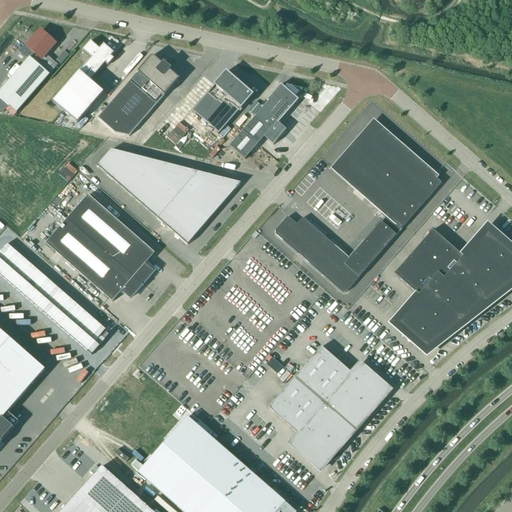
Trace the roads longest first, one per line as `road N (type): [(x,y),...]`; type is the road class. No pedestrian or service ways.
road 1 (unclassified): [(372,77),(0,504)]
road 2 (unclassified): [(30,0),(372,77)]
road 3 (unclassified): [(511,315),(390,427),(327,511)]
road 4 (unclassified): [(372,77),(511,197)]
road 5 (primary): [(511,390),(453,443),(397,511)]
road 6 (primary): [(416,511),(511,410)]
